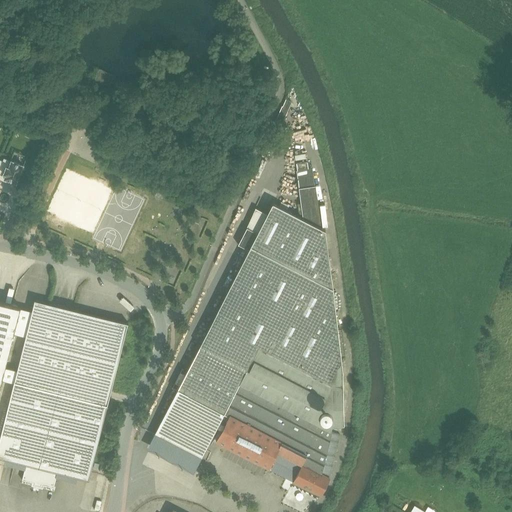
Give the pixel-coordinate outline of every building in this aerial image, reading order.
[(292,102),(286,99),(283,107),(289,110),(292,102)] [(282,106),(274,126),(280,129),(289,110),(283,107),(282,106)] [(11,161),(4,158),(3,161),(1,160),(0,161),(0,177),(5,180),(6,177),(15,181),(16,182),(17,181),(16,181),(18,177),(19,176),(18,175),(20,172),(21,172),(24,165),(23,165),(23,164),(22,164),(13,160),(12,160),(11,160),(12,160),(11,161)] [(308,163),(297,165),(298,171),(297,171),(299,188),(315,186),(312,169),(309,170),(308,163)] [(315,186),(299,188),(303,219),(320,228),(315,186)] [(267,215),(256,209),(247,228),(238,244),(249,250),(155,432),(202,457),(220,423),(225,425),(217,439),(269,466),(277,450),(302,463),(293,480),(319,494),(329,477),(340,435),(331,432),(332,430),(330,429),(332,424),(343,424),(343,372),(334,289),(326,231),(320,228),(303,219),(272,203),(267,215)] [(22,300),(0,294),(0,386),(3,376),(6,363),(14,329),(21,304),(22,300)] [(128,322),(35,299),(33,307),(26,332),(18,367),(15,379),(0,437),(0,455),(26,463),(58,471),(89,478),(128,322)] [(33,307),(21,304),(14,329),(26,332),(33,307)] [(18,367),(6,363),(3,376),(15,379),(18,367)] [(58,471),(26,463),(22,478),(35,481),(34,483),(41,485),(42,483),(54,486),(58,471)]
